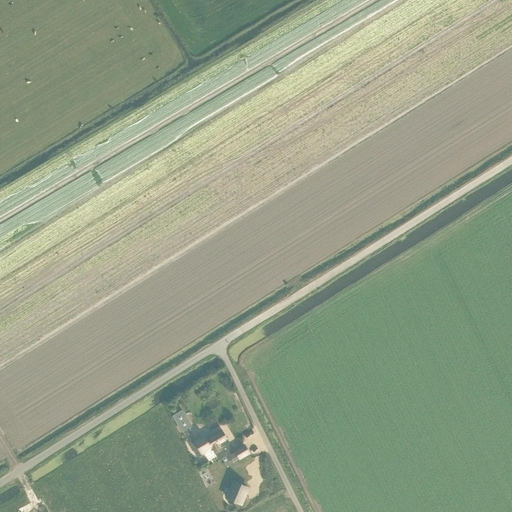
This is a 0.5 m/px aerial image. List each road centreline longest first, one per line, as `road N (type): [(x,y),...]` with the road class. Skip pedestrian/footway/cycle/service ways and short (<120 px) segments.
road 1 (unclassified): [(511,160),(217,345)]
road 2 (unclassified): [(217,345),(0,483)]
road 3 (unclassified): [(299,511),(217,345)]
